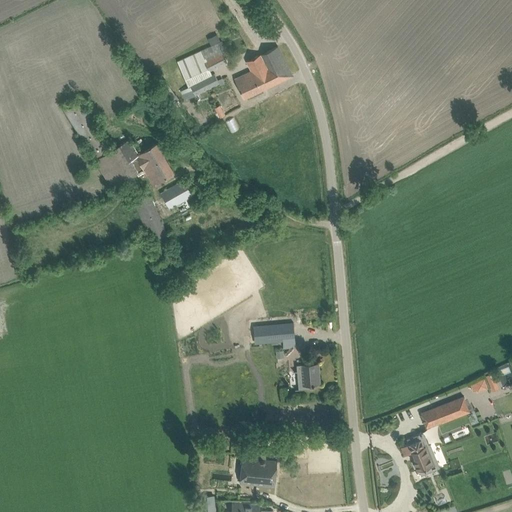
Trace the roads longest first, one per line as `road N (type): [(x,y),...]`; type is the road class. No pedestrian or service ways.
road 1 (unclassified): [(364,511),(322,121),(293,46),(261,0)]
road 2 (track): [(334,215),(511,113)]
